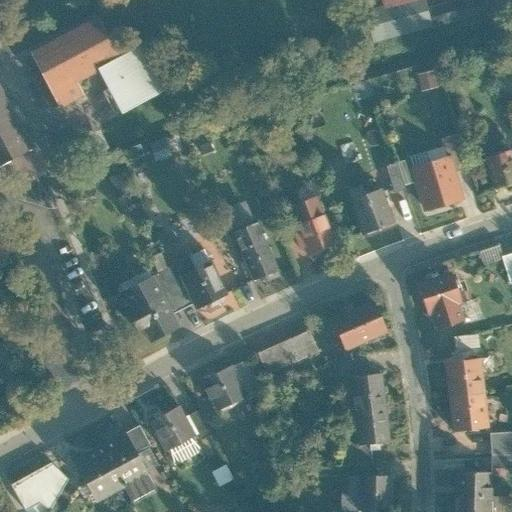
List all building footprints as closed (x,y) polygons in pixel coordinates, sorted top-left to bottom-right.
[(381,0),(386,16),(444,0),(381,0)] [(95,20),(28,57),(60,115),(85,101),(78,88),(98,76),(120,116),(122,120),(166,96),(141,53),(119,65),(95,20)] [(21,127),(0,86),(0,165),(32,149),(21,127)] [(440,138),(446,155),(450,154),(456,172),(469,168),(458,133),(440,138)] [(511,182),(511,153),(507,138),(482,145),(495,188),(511,182)] [(446,155),(410,167),(424,211),(464,198),(456,172),(450,154),(446,155)] [(398,162),(385,166),(393,192),(406,188),(398,162)] [(382,188),(349,201),(363,236),(395,224),(382,188)] [(317,196),(289,206),(300,233),(295,235),(300,248),(305,246),(309,255),(337,244),(317,196)] [(256,223),(231,233),(253,281),(279,270),(256,223)] [(511,253),(501,257),(510,284),(511,282),(511,253)] [(194,308),(226,293),(211,261),(195,269),(187,254),(171,262),(172,265),(192,303),(194,308)] [(172,265),(152,275),(171,314),(192,303),(172,265)] [(452,272),(417,284),(428,315),(431,314),(436,330),(465,320),(460,304),(463,303),(452,272)] [(171,314),(152,275),(121,291),(148,343),(178,327),(171,314)] [(373,301),(330,318),(345,352),(388,333),(373,301)] [(312,329),(257,353),(267,376),(322,351),(312,329)] [(455,336),(456,347),(480,345),(479,334),(455,336)] [(336,379),(351,378),(351,376),(362,375),(360,356),(334,364),(336,379)] [(444,362),(448,398),(485,394),(481,358),(444,362)] [(231,366),(200,381),(216,413),(247,397),(238,378),(231,366)] [(249,372),(238,378),(247,397),(249,399),(261,393),(249,372)] [(351,378),(355,411),(387,407),(383,373),(362,375),(351,376),(351,378)] [(485,394),(448,398),(452,431),(489,427),(485,394)] [(185,417),(178,406),(148,423),(164,452),(195,435),(185,417)] [(387,407),(355,411),(359,446),(369,445),(391,443),(387,407)] [(197,410),(185,417),(195,435),(208,428),(197,410)] [(139,425),(124,433),(135,455),(150,447),(139,425)] [(124,433),(70,460),(93,504),(123,489),(130,503),(155,489),(135,455),(124,433)] [(511,434),(490,435),(491,453),(511,452),(511,434)] [(370,463),(369,445),(359,446),(345,447),(346,463),(370,463)] [(511,454),(491,455),(491,468),(511,467),(511,454)] [(26,511),(27,511),(71,488),(53,457),(9,481),(26,511)] [(491,511),(492,473),(456,472),(455,511),(491,511)] [(382,511),(391,511),(391,476),(348,476),(348,495),(340,494),(339,511),(382,511)]
